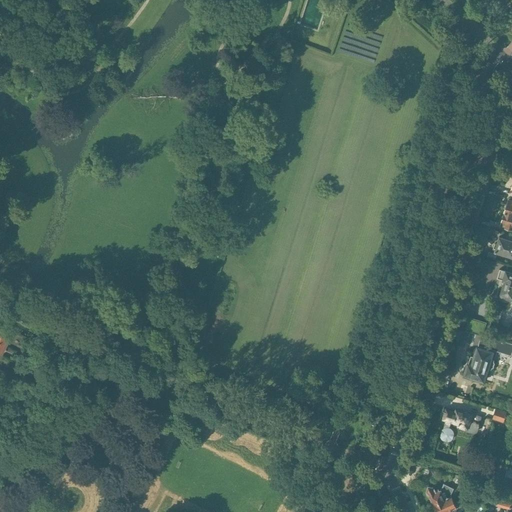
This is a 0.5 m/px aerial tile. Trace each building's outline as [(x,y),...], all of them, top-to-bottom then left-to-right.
[(511,214),(504,212),(500,225),(503,226),(503,227),(511,230),(511,214)] [(495,243),(493,249),(495,250),(495,252),(511,257),(511,241),(499,237),(497,244),(495,243)] [(504,285),(501,295),(501,297),(511,300),(511,298),(511,272),(500,269),(497,278),(505,281),(503,285),(504,285)] [(23,290),(23,291),(27,291),(32,286),(22,279),(19,285),(19,287),(20,288),(21,289),(22,290),(23,290)] [(135,300),(119,287),(111,297),(127,309),(135,300)] [(0,352),(0,353),(8,337),(0,332),(0,352)] [(471,356),(469,363),(468,366),(466,367),(465,371),(465,373),(465,375),(476,378),(476,380),(479,381),(480,380),(483,381),(487,369),(491,370),(491,368),(493,367),(494,363),(494,361),(494,360),(494,359),(496,351),(511,355),(511,351),(511,343),(482,334),(478,345),(482,346),(481,349),(478,347),(475,357),(471,356)] [(446,408),(442,418),(446,420),(442,429),(441,431),(440,436),(441,438),(442,440),(443,441),(446,442),(448,442),(450,441),(452,439),(453,437),(454,435),(454,433),(453,431),(451,429),(449,428),(451,421),(458,423),(457,427),(474,433),(476,431),(481,417),(456,408),(455,411),(446,408)] [(496,408),(492,419),(503,423),(507,413),(496,408)] [(511,470),(507,469),(503,481),(511,483),(511,470)] [(433,504),(452,496),(451,494),(452,492),(454,488),(446,485),(447,485),(443,483),(443,484),(444,484),(441,490),(439,490),(438,489),(435,490),(434,487),(428,485),(426,491),(428,494),(429,494),(433,504)] [(452,496),(433,504),(434,505),(433,507),(434,510),(436,510),(436,511),(445,511),(459,506),(459,507),(467,504),(464,499),(455,503),(452,496)]
